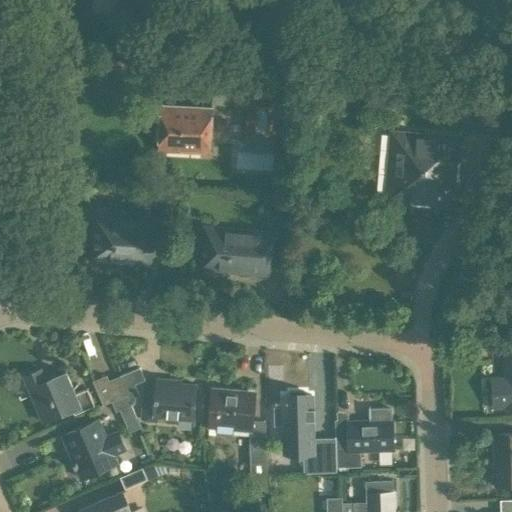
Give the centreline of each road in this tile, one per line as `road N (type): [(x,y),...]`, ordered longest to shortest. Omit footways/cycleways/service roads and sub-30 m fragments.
road 1 (residential): [(7,316),(396,336),(423,349),(435,374),(439,511)]
road 2 (unclassified): [(7,316),(4,0)]
